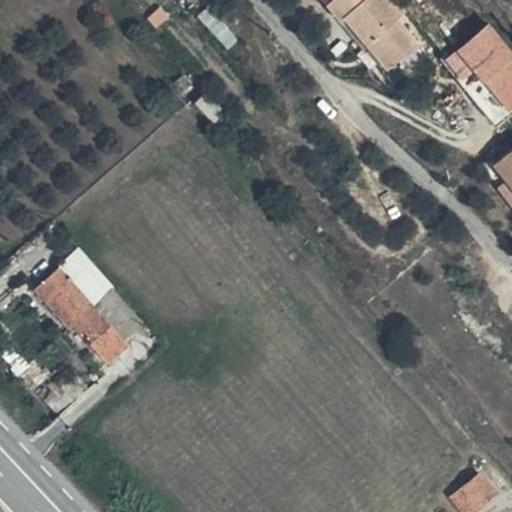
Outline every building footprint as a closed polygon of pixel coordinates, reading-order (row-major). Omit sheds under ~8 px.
[(346,18),(389,68),(419,42),(398,18),(393,22),(373,0),(333,0),(329,5),(343,21),(346,18)] [(511,56),(484,25),(457,48),(510,109),(511,107),(511,56)] [(511,147),(491,164),(511,190),(511,147)] [(25,284),(56,317),(80,295),(65,275),(76,264),(62,249),(25,284)] [(90,301),(121,334),(140,317),(109,284),(90,301)] [(56,317),(54,318),(64,331),(73,323),(103,356),(124,337),(121,334),(90,301),(82,293),(80,295),(56,317)] [(478,499),(479,499),(494,487),(483,472),(467,484),(478,499)]
